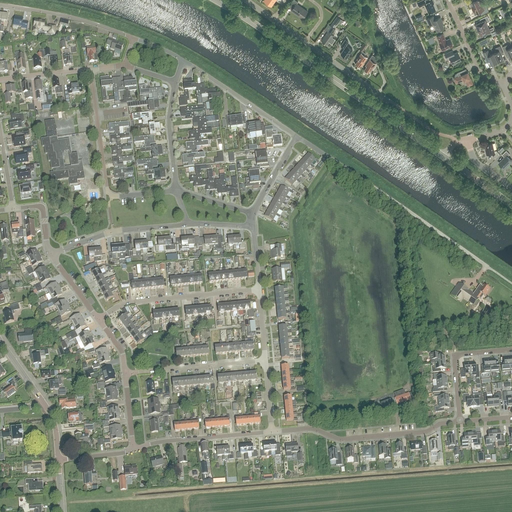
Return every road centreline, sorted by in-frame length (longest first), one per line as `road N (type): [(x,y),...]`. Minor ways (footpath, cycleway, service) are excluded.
road 1 (secondary): [(442,157),(214,0)]
road 2 (residential): [(490,268),(297,136)]
road 3 (residential): [(270,432),(312,429),(338,440),(459,423)]
road 4 (residential): [(97,320),(128,303),(258,291)]
road 5 (residential): [(377,94),(243,0)]
road 6 (residential): [(186,225),(112,232),(49,255)]
road 7 (residential): [(124,374),(264,362)]
road 8 (residential): [(132,451),(270,432)]
road 9 (residential): [(297,136),(182,59)]
road 10 (residential): [(132,37),(0,5)]
road 11 (residential): [(110,198),(89,70)]
road 12 (residential): [(511,350),(455,357),(459,423)]
